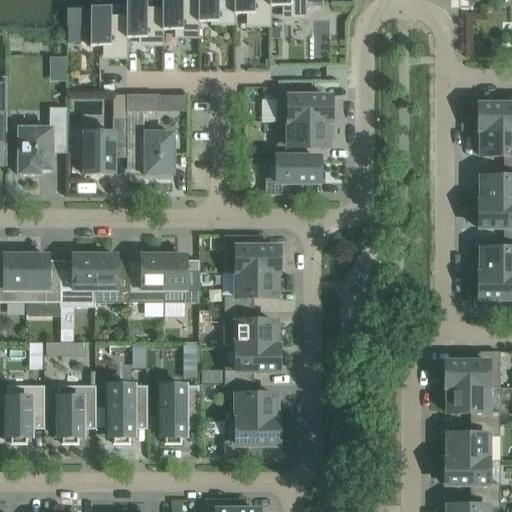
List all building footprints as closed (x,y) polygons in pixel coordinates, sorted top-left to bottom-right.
[(126,1),(126,60),(127,60),(127,39),(139,39),(139,48),(145,48),(162,48),(162,0),(161,0),(161,10),(146,10),(146,1),(126,1)] [(162,0),(162,48),(163,48),(163,31),(174,31),(174,40),(180,40),(198,40),(198,0),(197,0),(197,2),(182,2),(182,0),(162,0)] [(198,0),(198,40),(199,40),(199,23),(210,23),(210,27),(216,27),(234,27),(234,0),(198,0)] [(234,0),(234,27),(235,27),(235,15),(246,15),(246,29),(252,29),(270,29),(269,0),(234,0)] [(269,0),(270,29),(271,29),(271,7),(282,7),(282,21),(307,20),(307,8),(322,8),(322,0),(269,0)] [(111,9),(90,9),(90,11),(90,47),(103,47),(103,60),(109,60),(126,60),(126,1),(126,18),(111,18),(111,9)] [(65,58),(49,58),(49,67),(65,67),(65,58)] [(276,124),(330,124),(330,99),(308,99),(308,88),(276,88),(276,124)] [(127,119),(127,127),(138,127),(138,113),(159,113),(158,96),(126,97),(127,119)] [(478,133),(511,132),(511,96),(506,96),(506,108),(478,108),(478,133)] [(16,155),(16,168),(18,168),(18,176),(40,176),(40,172),(52,172),(52,155),(66,155),(66,109),(49,109),(49,126),(19,126),(19,155),(16,155)] [(81,145),(81,160),(85,160),(85,176),(113,176),(113,147),(127,147),(127,127),(127,119),(113,119),(113,134),(85,134),(85,145),(81,145)] [(276,160),(303,160),(303,150),(328,150),(328,140),(330,140),(330,124),(276,124),(276,160)] [(506,168),(511,168),(511,132),(478,133),(478,148),(481,148),(481,158),(506,158),(506,168)] [(145,135),(145,176),(173,176),(173,135),(145,135)] [(265,183),(265,196),(292,196),(292,185),(319,185),(319,160),(303,160),(276,160),(276,183),(265,183)] [(478,205),(511,204),(511,168),(506,168),(506,179),(481,179),(481,189),(478,189),(478,205)] [(506,241),(511,241),(511,204),(478,205),(478,229),(506,229),(506,241)] [(224,237),(224,274),(278,274),(278,250),(251,250),(251,237),(224,237)] [(478,261),(478,277),(511,277),(511,241),(506,241),(506,251),(481,251),(481,261),(478,261)] [(0,304),(26,305),(26,257),(4,257),(4,262),(0,262),(0,304)] [(60,305),(60,262),(47,262),(47,257),(26,257),(26,305),(60,305)] [(95,305),(95,257),(73,257),(73,262),(60,262),(60,305),(60,309),(95,309),(95,305)] [(95,305),(129,305),(129,262),(116,262),(116,257),(95,257),(95,305)] [(163,305),(163,257),(141,257),(141,262),(129,262),(129,305),(163,305)] [(163,257),(163,305),(198,305),(198,272),(198,262),(185,262),(185,257),(163,257)] [(221,274),(221,298),(224,298),(224,312),(251,312),(251,300),(276,300),(276,290),(278,290),(278,274),(224,274),(221,274)] [(511,313),(511,277),(478,277),(478,301),(505,301),(505,313),(511,313)] [(251,312),(224,312),(224,350),(235,350),(278,350),(278,333),(276,333),(276,323),(251,323),(251,312)] [(60,331),(60,343),(73,343),(73,331),(60,331)] [(63,358),(63,344),(46,345),(45,358),(63,358)] [(198,344),(183,344),(183,381),(198,381),(198,344)] [(146,348),(133,347),(132,370),(146,371),(146,348)] [(235,350),(235,372),(224,372),(224,385),(251,385),(251,374),(278,374),(278,350),(235,350)] [(445,389),(488,390),(499,389),(499,353),(472,353),(472,365),(445,365),(445,389)] [(251,385),(224,385),(224,398),(235,399),(236,422),(236,423),(278,423),(278,407),(276,407),(276,397),(251,397),(251,385)] [(30,422),(44,422),(44,388),(7,388),(6,439),(11,439),(11,445),(26,445),(26,439),(30,439),(30,422)] [(82,422),(95,422),(95,388),(58,388),(58,439),(62,439),(62,445),(77,445),(78,439),(82,439),(82,422)] [(133,422),(147,422),(147,388),(109,388),(109,439),(114,439),(114,445),(129,445),(129,439),(133,439),(133,422)] [(185,422),(198,422),(198,388),(161,388),(161,439),(165,439),(165,445),(180,445),(180,439),(185,439),(185,422)] [(488,414),(488,390),(445,389),(445,405),(447,405),(447,415),(472,415),(472,425),(499,425),(499,414),(488,414)] [(236,422),(224,422),(224,459),(251,459),(251,447),(278,447),(278,423),(236,423),(236,422)] [(445,461),(488,461),(488,438),(499,438),(499,425),(472,425),(472,437),(447,436),(447,446),(445,446),(445,461)] [(472,497),(499,497),(499,485),(488,485),(488,461),(445,461),(445,486),(472,487),(472,497)] [(487,511),(488,510),(499,510),(499,497),(472,497),(472,508),(447,508),(447,511),(487,511)] [(204,511),(231,511),(231,501),(204,501),(204,511)]
